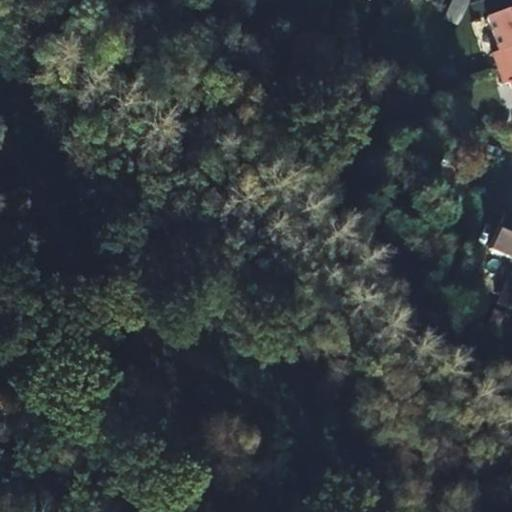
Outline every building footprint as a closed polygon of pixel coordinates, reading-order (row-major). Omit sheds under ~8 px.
[(458,19),(465,0),(451,0),(446,15),(458,19)] [(511,9),(485,18),(496,53),(490,54),(496,70),(511,65),(511,9)] [(196,70),(166,44),(149,64),(179,90),(165,106),(178,119),(237,51),(223,39),(196,70)] [(511,65),(496,70),(501,86),(507,84),(511,100),(511,65)] [(508,309),(511,298),(511,216),(504,213),(489,249),(511,258),(511,278),(508,277),(497,305),(508,309)] [(467,306),(478,311),(488,289),(476,284),(467,306)]
